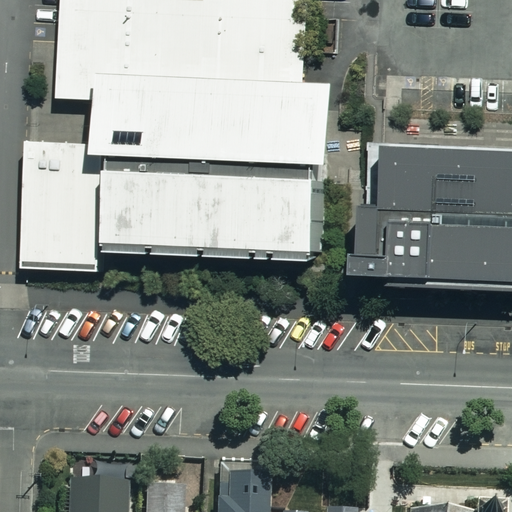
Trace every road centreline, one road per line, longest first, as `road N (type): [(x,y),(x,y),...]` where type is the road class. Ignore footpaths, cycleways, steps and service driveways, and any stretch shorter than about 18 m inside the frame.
road 1 (tertiary): [(15,369),(511,388)]
road 2 (residential): [(8,511),(15,369)]
